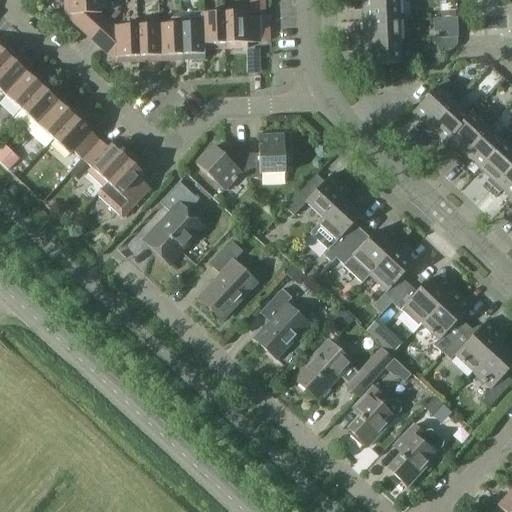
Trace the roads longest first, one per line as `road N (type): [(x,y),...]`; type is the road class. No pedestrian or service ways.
road 1 (residential): [(318,93),(198,125),(159,160),(0,16)]
road 2 (residential): [(391,511),(105,255)]
road 3 (tertiary): [(246,511),(0,295)]
road 4 (residential): [(511,282),(318,93)]
